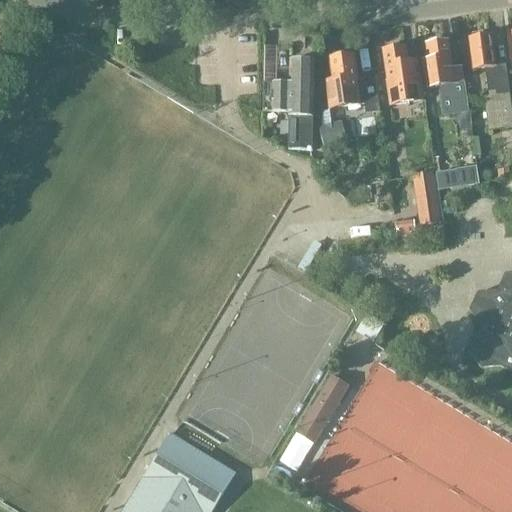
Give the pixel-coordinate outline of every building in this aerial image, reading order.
[(511,129),(511,118),(508,90),(505,66),(495,67),(491,36),(469,39),(473,71),(485,69),(488,93),(489,97),(483,98),(487,133),(511,129)] [(426,45),(428,59),(420,61),(424,91),(439,89),(443,117),(468,113),(462,72),(452,73),(448,42),(426,45)] [(383,51),(388,81),(384,81),(388,108),(423,103),(420,78),(410,80),(405,48),(383,51)] [(331,59),(329,59),(332,80),(324,82),(328,111),(347,109),(348,118),(366,115),(379,113),(375,78),(357,81),(353,56),(344,57),(342,53),(332,54),(331,59)] [(313,62),(293,61),(290,61),(289,85),(263,84),(262,114),(289,114),(288,152),(312,153),(313,62)] [(343,124),(321,130),(326,152),(349,146),(343,124)] [(433,168),(435,188),(475,185),(473,165),(433,168)] [(439,223),(432,174),(413,177),(420,226),(439,223)] [(511,280),(477,284),(484,369),(511,366),(511,280)] [(348,388),(331,378),(330,378),(296,434),(313,445),(348,388)] [(146,480),(126,511),(212,511),(235,475),(215,463),(169,435),(143,479),(146,480)]
